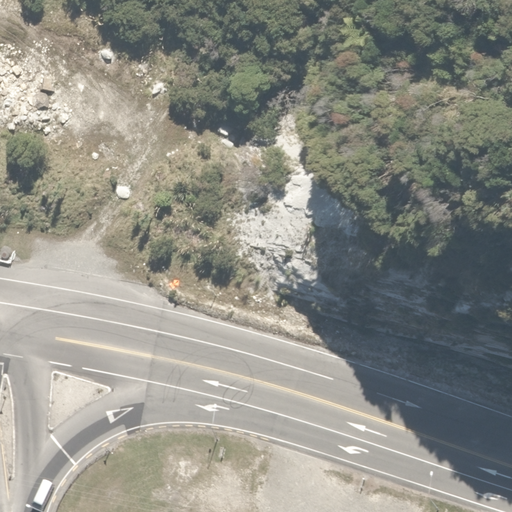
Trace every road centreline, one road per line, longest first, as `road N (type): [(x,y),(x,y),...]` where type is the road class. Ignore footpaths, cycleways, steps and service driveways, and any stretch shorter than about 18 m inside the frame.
road 1 (primary): [(280,385),(122,409),(67,442),(36,477),(20,511)]
road 2 (primary): [(0,323),(280,385)]
road 3 (primary): [(280,385),(511,466)]
road 4 (primary): [(9,511),(0,373)]
